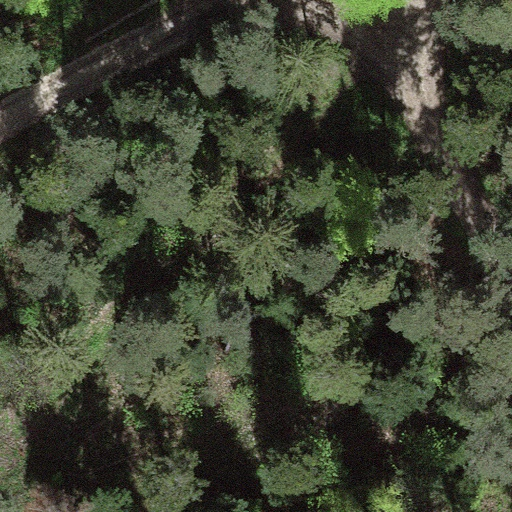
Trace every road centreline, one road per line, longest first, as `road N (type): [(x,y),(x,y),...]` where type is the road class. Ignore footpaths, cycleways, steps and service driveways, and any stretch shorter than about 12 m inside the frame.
road 1 (track): [(443,0),(429,61),(444,151),(460,197),(511,260)]
road 2 (track): [(183,11),(267,6),(351,26),(434,90)]
road 3 (track): [(0,124),(201,0)]
